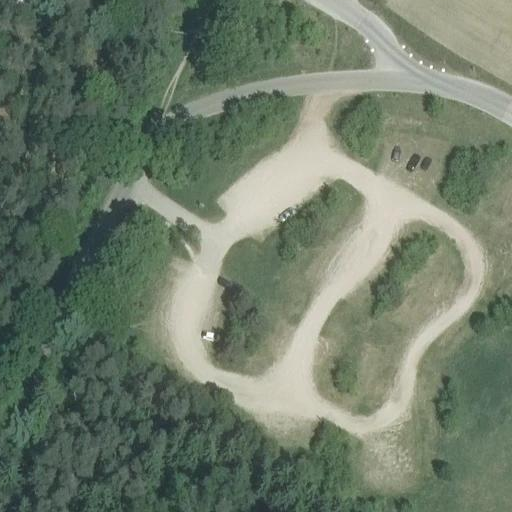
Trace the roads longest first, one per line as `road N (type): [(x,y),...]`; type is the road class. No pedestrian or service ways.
road 1 (unclassified): [(160,125),(123,181),(0,454)]
road 2 (residential): [(160,125),(313,83),(411,81)]
road 3 (unclassified): [(411,81),(383,34),(325,0)]
